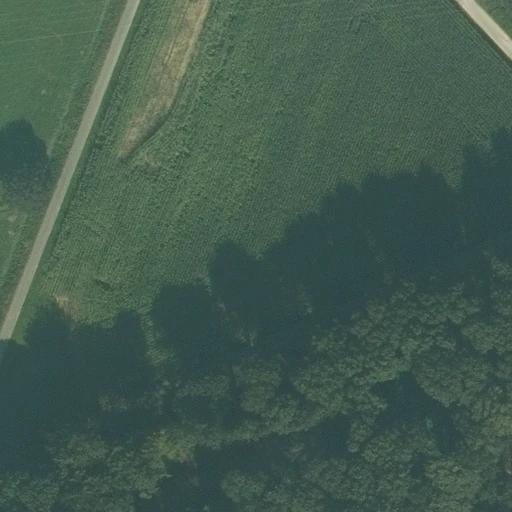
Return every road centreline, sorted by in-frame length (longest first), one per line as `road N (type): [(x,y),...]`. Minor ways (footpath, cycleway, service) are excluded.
road 1 (unclassified): [(0,462),(511,237)]
road 2 (unclassified): [(131,0),(0,348)]
